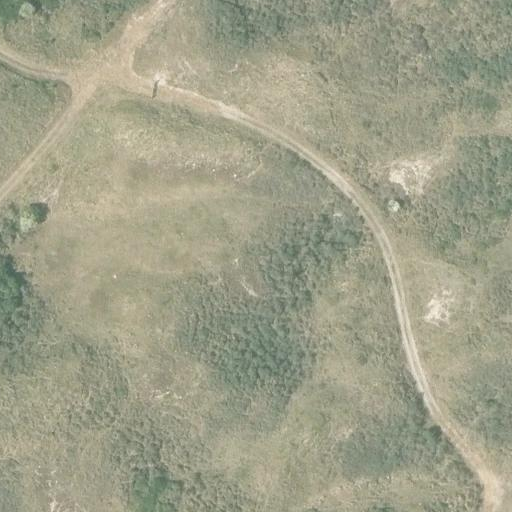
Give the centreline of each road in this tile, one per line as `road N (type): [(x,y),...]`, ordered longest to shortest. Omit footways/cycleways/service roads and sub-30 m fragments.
road 1 (track): [(482,511),(489,486),(412,367),(372,218),(314,148),(82,80)]
road 2 (track): [(0,185),(82,80)]
